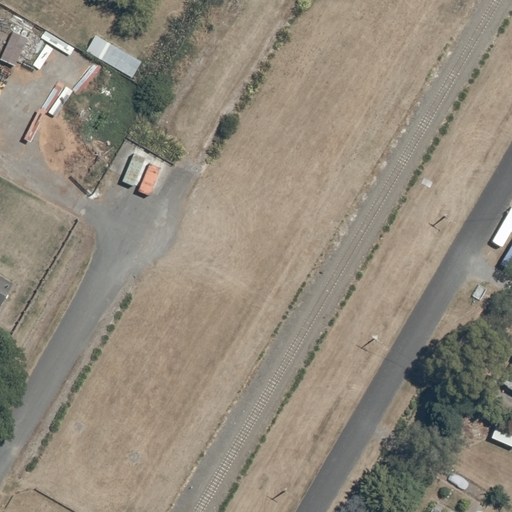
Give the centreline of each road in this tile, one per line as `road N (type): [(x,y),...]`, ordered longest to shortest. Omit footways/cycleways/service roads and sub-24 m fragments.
road 1 (residential): [(511,172),(312,511)]
road 2 (residential): [(132,225),(0,456)]
